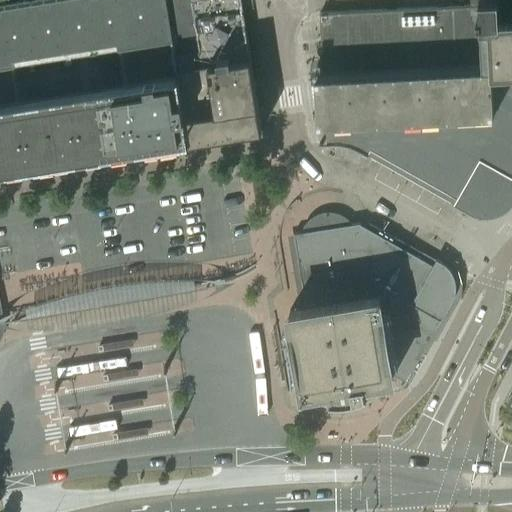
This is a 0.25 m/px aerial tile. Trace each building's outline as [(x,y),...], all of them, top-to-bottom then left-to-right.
[(165,0),(19,0),(0,3),(0,171),(188,142),(165,0)] [(165,0),(188,142),(261,130),(240,0),(165,0)] [(498,2),(511,1),(511,0),(470,0),(470,5),(319,13),(325,138),(347,137),(475,210),(483,211),(491,211),(498,208),(505,203),(510,197),(511,193),(511,24),(499,25),(498,2)] [(511,24),(511,23),(511,1),(498,2),(499,25),(511,24)] [(392,373),(406,381),(452,300),(453,298),(454,295),(454,294),(455,292),(455,289),(455,287),(455,285),(455,282),(454,279),(454,278),(453,275),(452,273),(451,270),(449,268),(446,265),(444,263),(441,261),(436,258),(432,265),(358,223),(347,224),(345,222),(343,221),(341,219),(340,218),(338,217),(336,216),(334,216),(331,215),(327,215),(325,215),(321,216),(318,217),(316,219),(314,219),(313,221),(310,223),(309,224),(308,227),(307,228),(305,231),(293,233),(305,307),(379,295),(392,373)] [(379,295),(305,307),(289,310),(302,390),(320,387),(323,403),(322,404),(328,405),(333,406),(338,406),(345,406),(349,405),(354,404),(358,403),(364,402),(369,400),(375,397),(379,395),(383,392),(402,389),(402,388),(406,381),(392,373),(379,295)] [(58,362),(59,386),(102,384),(101,360),(58,362)] [(56,396),(66,447),(171,427),(169,418),(147,422),(146,417),(131,420),(129,410),(111,413),(107,392),(70,399),(69,393),(56,396)]
